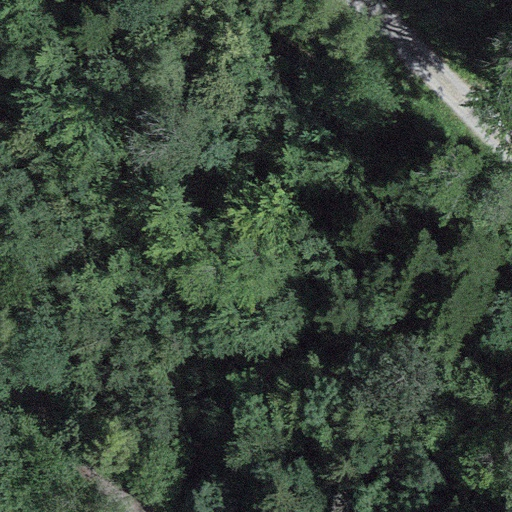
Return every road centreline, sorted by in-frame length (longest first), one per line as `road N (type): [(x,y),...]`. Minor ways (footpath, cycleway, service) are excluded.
road 1 (track): [(209,0),(511,140)]
road 2 (track): [(0,371),(138,511)]
road 3 (track): [(511,140),(385,0)]
